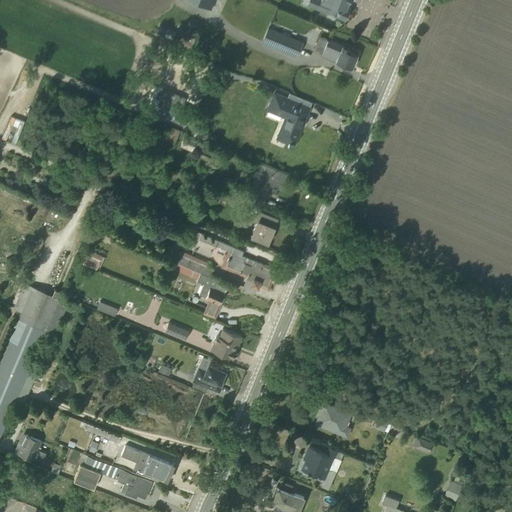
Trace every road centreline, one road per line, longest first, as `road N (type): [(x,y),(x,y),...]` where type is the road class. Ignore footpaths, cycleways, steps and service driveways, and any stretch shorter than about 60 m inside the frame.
road 1 (secondary): [(415,0),(204,511)]
road 2 (track): [(304,270),(0,139)]
road 3 (unknown): [(226,460),(40,397)]
